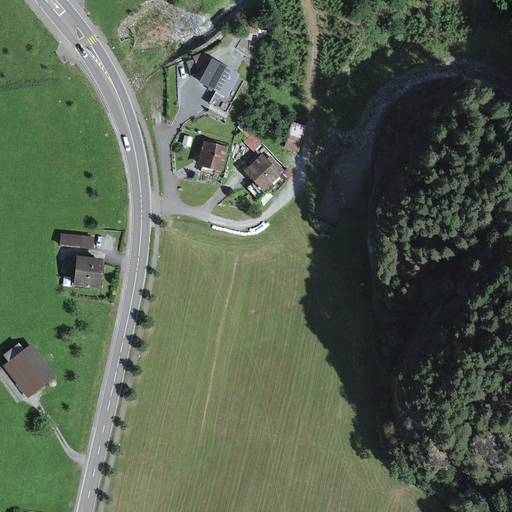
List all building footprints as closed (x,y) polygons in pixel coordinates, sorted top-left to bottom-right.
[(211,60),(199,82),(224,97),(237,75),(211,60)] [(203,140),(197,165),(221,171),(227,146),(203,140)] [(261,156),(245,171),(262,188),(278,174),(261,156)] [(92,248),(94,238),(62,234),(61,244),(92,248)] [(100,261),(75,258),(72,286),(97,288),(100,261)] [(30,345),(2,366),(27,401),(55,380),(30,345)]
